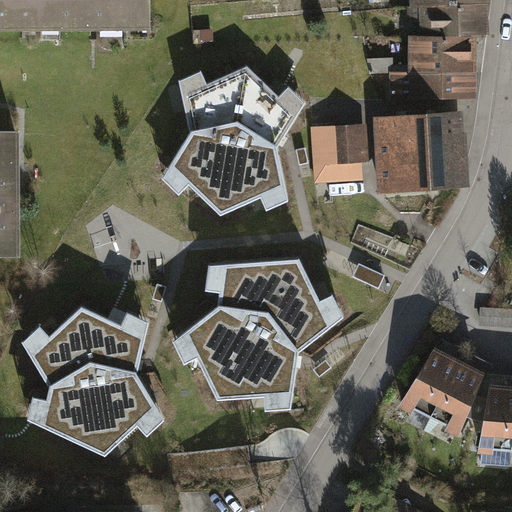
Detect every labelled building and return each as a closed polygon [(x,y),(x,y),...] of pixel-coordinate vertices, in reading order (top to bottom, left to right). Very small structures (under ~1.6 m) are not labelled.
[(0,0),(0,31),(66,31),(65,0),(0,0)] [(163,31),(163,0),(65,0),(66,31),(163,31)] [(492,4),(415,5),(416,37),(493,35),(492,4)] [(483,72),(483,40),(415,41),(415,72),(483,72)] [(395,59),(370,60),(370,71),(395,71),(395,59)] [(298,112),(248,61),(182,91),(188,127),(169,159),(219,211),(285,181),(277,149),(298,112)] [(483,98),(483,72),(415,72),(395,73),(395,99),(483,98)] [(471,115),(379,120),(380,155),(473,150),(471,115)] [(367,126),(302,131),(304,168),(312,167),(314,186),(364,182),(363,163),(369,163),(367,126)] [(29,137),(0,136),(0,257),(27,258),(29,137)] [(473,150),(380,155),(382,190),(475,185),(473,150)] [(223,259),(217,302),(184,326),(215,397),(294,391),(297,349),(331,324),(298,254),(223,259)] [(154,400),(136,368),(144,334),(79,302),(27,353),(45,383),(40,423),(104,451),(154,400)] [(511,309),(482,310),(482,330),(511,329),(511,309)] [(458,366),(433,353),(397,410),(428,428),(458,366)] [(460,441),(485,377),(458,366),(428,428),(460,441)] [(511,452),(511,389),(490,386),(476,452),(511,458),(511,452)] [(417,511),(391,497),(382,511),(417,511)]
